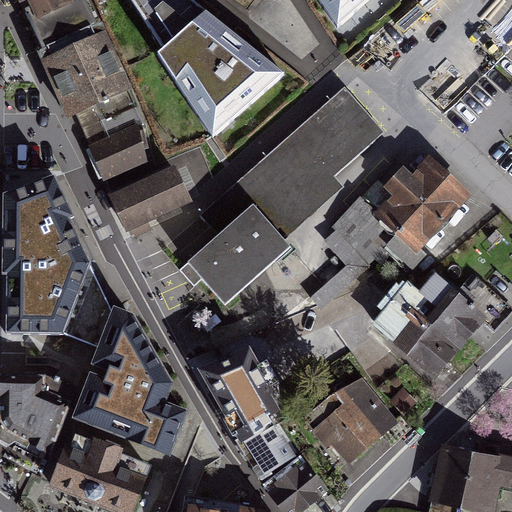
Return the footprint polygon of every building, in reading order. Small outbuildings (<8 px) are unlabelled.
[(84,0),(12,0),(16,8),(16,10),(26,33),(49,83),(68,126),(128,99),(84,0)] [(134,0),(123,6),(213,147),(286,85),(180,0),(134,0)] [(322,0),(343,33),(377,0),(322,0)] [(345,95),(199,225),(216,243),(186,269),(193,278),(201,287),(224,312),(292,252),(286,245),(344,194),(335,185),(385,140),(345,95)] [(140,130),(89,153),(103,186),(154,163),(140,130)] [(422,264),(473,207),(427,165),(375,222),(422,264)] [(174,170),(108,200),(126,240),(192,210),(174,170)] [(102,352),(72,433),(171,470),(187,421),(169,416),(171,408),(175,397),(136,327),(114,319),(105,302),(92,274),(55,183),(5,200),(6,260),(11,260),(5,346),(63,347),(67,338),(102,352)] [(338,227),(325,238),(347,263),(310,295),(322,308),(372,266),(338,227)] [(376,332),(427,382),(443,367),(464,346),(484,326),(433,275),(376,332)] [(47,378),(0,377),(0,443),(47,466),(76,388),(47,378)] [(331,450),(352,474),(381,448),(397,433),(357,387),(311,427),(331,450)] [(403,391),(390,404),(405,418),(417,405),(403,391)] [(271,423),(237,446),(263,485),(298,461),(271,423)] [(73,443),(52,499),(87,511),(136,511),(151,472),(73,443)] [(511,456),(440,444),(435,469),(430,501),(491,511),(493,511),(498,486),(511,487),(511,456)] [(302,466),(267,493),(281,511),(309,511),(327,498),(302,466)]
